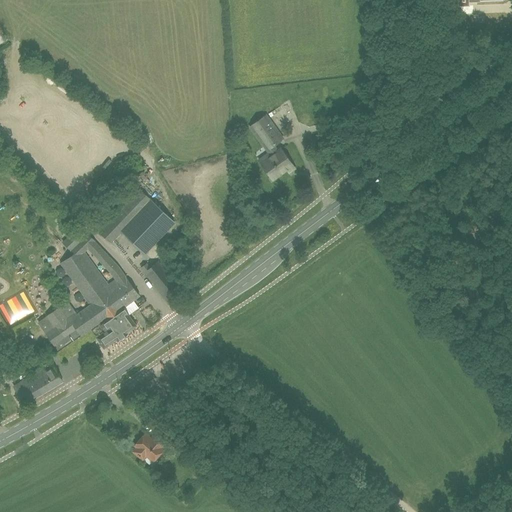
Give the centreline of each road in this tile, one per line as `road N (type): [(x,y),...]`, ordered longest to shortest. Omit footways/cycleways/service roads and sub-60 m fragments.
road 1 (primary): [(181,325),(511,80)]
road 2 (unclassified): [(181,325),(0,133)]
road 3 (track): [(209,350),(411,511)]
road 4 (primary): [(0,442),(181,325)]
